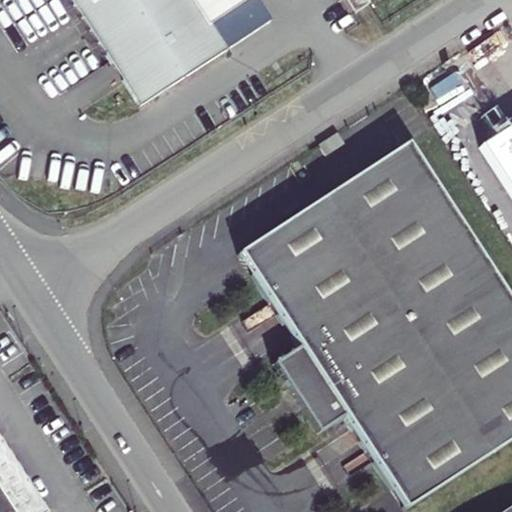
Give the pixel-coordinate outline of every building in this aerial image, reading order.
[(47,0),(123,117),(210,62),(194,37),(249,0),(47,0)] [(351,0),(337,0),(332,4),(344,21),(358,11),(351,0)] [(511,125),(468,155),(511,224),(511,125)] [(333,428),(388,511),(409,511),(511,445),(511,330),(398,154),(226,263),(287,356),(262,374),(305,445),(333,428)] [(0,511),(49,511),(51,511),(0,427),(0,511)]
